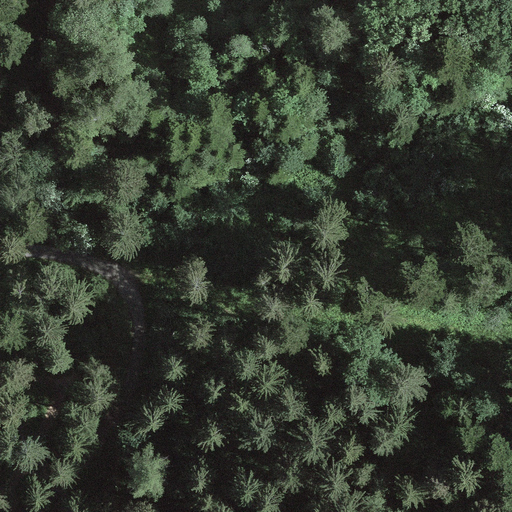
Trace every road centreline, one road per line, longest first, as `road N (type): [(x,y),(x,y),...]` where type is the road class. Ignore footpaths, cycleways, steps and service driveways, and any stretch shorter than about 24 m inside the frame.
road 1 (track): [(108,270),(511,344)]
road 2 (track): [(55,511),(122,403),(140,358),(139,330),(108,270),(67,256),(0,251)]
